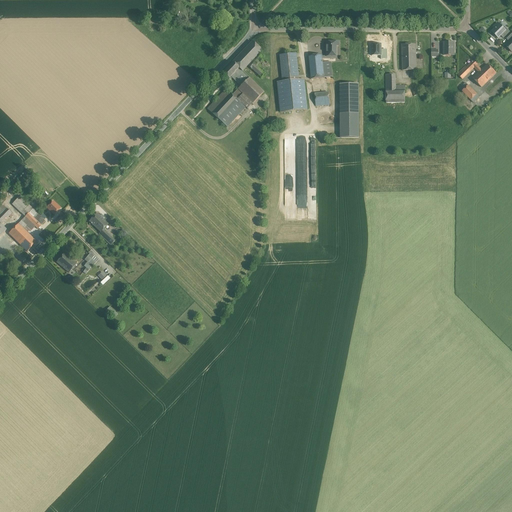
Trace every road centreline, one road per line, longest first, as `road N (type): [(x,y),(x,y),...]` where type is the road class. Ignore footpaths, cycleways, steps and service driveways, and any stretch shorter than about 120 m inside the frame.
road 1 (tertiary): [(0,298),(254,29)]
road 2 (tertiary): [(254,29),(468,29)]
